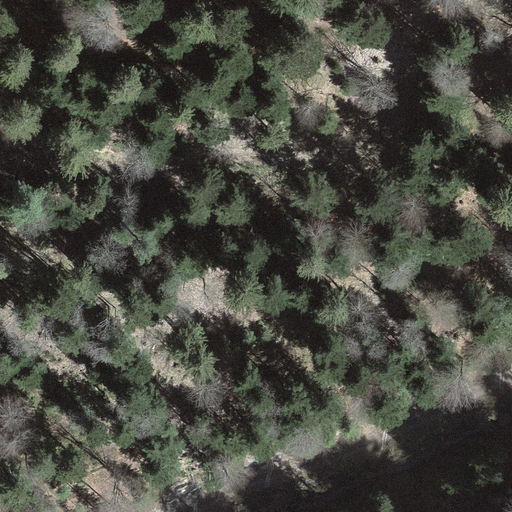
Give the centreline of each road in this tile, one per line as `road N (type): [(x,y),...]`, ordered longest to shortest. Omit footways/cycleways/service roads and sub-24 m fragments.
road 1 (track): [(511,81),(331,152),(86,169),(52,163),(0,134)]
road 2 (track): [(190,511),(511,377)]
